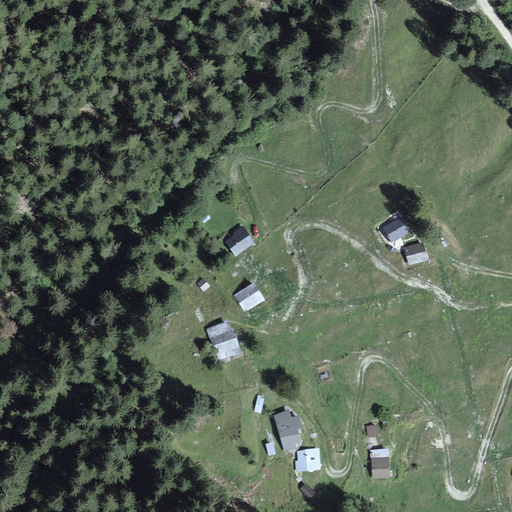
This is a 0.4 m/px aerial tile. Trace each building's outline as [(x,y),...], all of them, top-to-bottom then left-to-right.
[(407,232),(398,216),(379,226),(388,243),(407,232)] [(235,236),(225,242),(234,258),(260,244),(250,226),(235,235),(235,236)] [(425,260),(421,242),(401,246),(404,264),(425,260)] [(204,293),(209,287),(202,281),(197,288),(204,293)] [(250,284),(231,296),(242,312),(260,301),(250,284)] [(217,362),(236,354),(222,322),(203,330),(217,362)] [(284,410),(270,414),(279,451),(291,449),(290,443),(294,442),(291,430),(295,429),(291,416),(286,418),(284,410)] [(293,461),(294,472),(316,470),(314,449),(299,450),(294,452),(295,461),(293,461)] [(368,479),(383,478),(382,450),(367,451),(368,479)]
